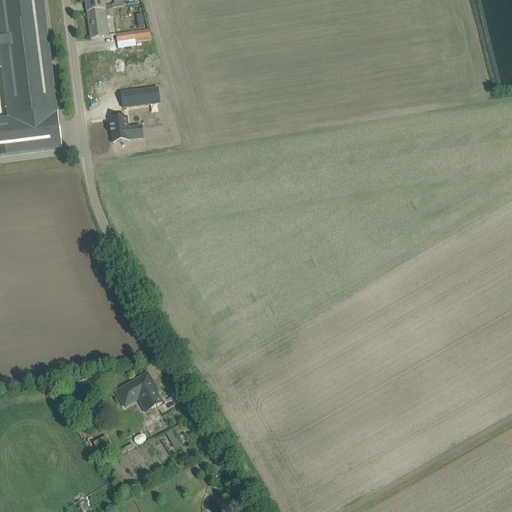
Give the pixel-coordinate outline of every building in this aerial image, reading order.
[(0,0),(0,53),(8,120),(0,120),(0,158),(63,151),(43,0),(0,0)] [(105,6),(104,0),(85,0),(88,13),(100,11),(100,12),(106,11),(112,10),(111,6),(105,6)] [(112,11),(112,10),(106,11),(100,12),(100,11),(88,13),(91,40),(109,37),(107,20),(114,19),(113,10),(112,11)] [(152,41),(150,31),(149,31),(139,33),(133,33),(116,36),(118,49),(121,49),(136,47),(136,43),(152,41)] [(159,84),(124,89),(126,102),(161,99),(159,84)] [(133,113),(105,117),(109,141),(136,137),(136,135),(155,132),(152,117),(134,120),(133,113)] [(142,389),(137,381),(116,393),(125,408),(141,398),(149,412),(156,407),(157,408),(158,408),(157,407),(162,404),(154,390),(155,389),(151,383),(142,389)] [(168,439),(171,444),(177,441),(174,436),(168,439)] [(100,441),(94,444),(101,457),(107,454),(100,441)]
